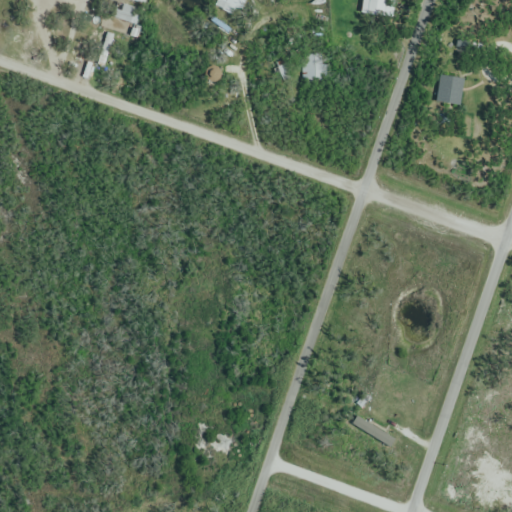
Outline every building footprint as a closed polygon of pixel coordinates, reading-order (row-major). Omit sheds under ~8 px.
[(227,0),(226,4),(241,10),(245,0),(227,0)] [(377,17),(379,0),(363,0),(361,14),(377,17)] [(141,11),(117,2),(111,17),(135,26),(141,11)] [(115,37),(109,34),(97,64),(103,66),(115,37)] [(323,55),(303,55),(303,80),(323,80),(323,55)] [(460,106),(463,79),(439,76),(436,103),(460,106)] [(394,441),(358,415),(352,423),(388,449),(394,441)]
